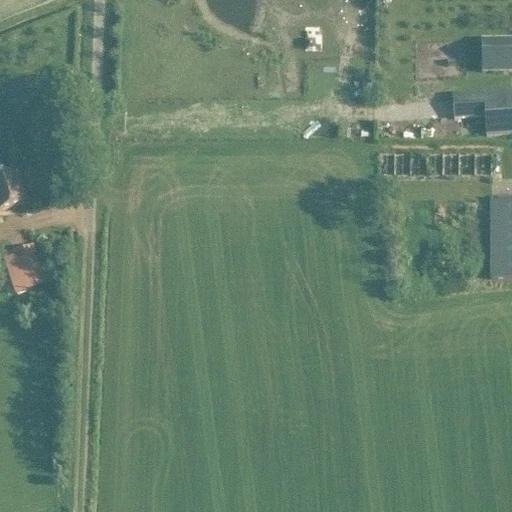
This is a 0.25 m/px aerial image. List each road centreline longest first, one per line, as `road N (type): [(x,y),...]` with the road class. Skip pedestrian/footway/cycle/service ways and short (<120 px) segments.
road 1 (track): [(79,511),(89,230)]
road 2 (unclassified): [(89,230),(98,0)]
